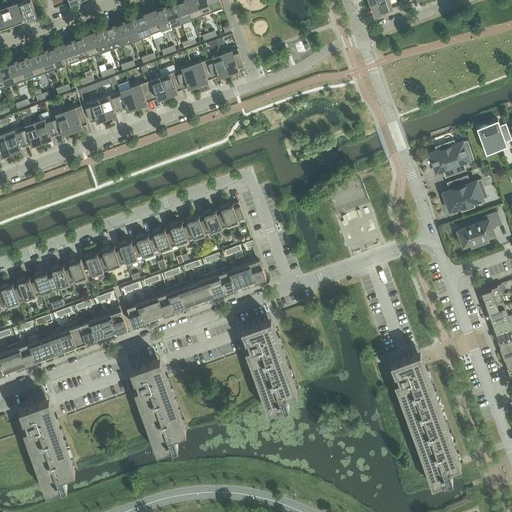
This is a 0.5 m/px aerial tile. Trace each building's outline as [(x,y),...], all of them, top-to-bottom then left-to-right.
[(31,0),(19,0),(27,18),(37,15),(31,0)] [(182,21),(192,17),(185,0),(181,0),(175,3),(182,21)] [(185,0),(192,17),(202,13),(197,0),(185,0)] [(197,0),(202,13),(212,9),(208,0),(197,0)] [(223,6),(220,0),(208,0),(212,9),(223,6)] [(374,14),(393,7),(390,0),(377,0),(370,3),(374,14)] [(27,18),(20,1),(10,5),(16,22),(27,18)] [(171,24),(182,21),(175,3),(165,6),(171,24)] [(0,8),(0,9),(6,26),(16,22),(10,5),(0,8)] [(165,6),(155,10),(161,28),(171,24),(165,6)] [(151,32),(161,28),(155,10),(144,14),(151,32)] [(141,35),(151,32),(144,14),(134,17),(141,35)] [(131,39),(141,35),(134,17),(124,21),(131,39)] [(121,43),(131,39),(124,21),(114,25),(121,43)] [(110,46),(121,43),(114,25),(104,28),(110,46)] [(104,28),(94,32),(100,50),(110,46),(104,28)] [(90,54),(100,50),(94,32),(83,36),(90,54)] [(80,58),(90,54),(83,36),(73,40),(80,58)] [(217,39),(209,42),(211,47),(219,45),(217,39)] [(73,40),(63,43),(66,54),(69,61),(80,58),(73,40)] [(60,45),(49,48),(56,66),(66,63),(63,55),(60,45)] [(229,71),(245,66),(238,47),(222,53),(229,71)] [(45,70),(56,66),(49,48),(39,52),(45,70)] [(35,74),(45,70),(39,52),(29,56),(35,74)] [(214,77),(229,71),(222,53),(207,58),(214,77)] [(29,56),(19,59),(25,78),(35,74),(29,56)] [(207,58),(192,64),(199,82),(214,77),(207,58)] [(15,81),(25,78),(19,59),(8,63),(15,81)] [(0,71),(5,85),(15,81),(8,63),(0,66),(0,71)] [(183,88),(199,82),(192,64),(176,70),(183,88)] [(168,94),(183,88),(176,70),(161,75),(168,94)] [(153,99),(168,94),(161,75),(146,81),(153,99)] [(137,105),(153,99),(146,81),(131,86),(137,105)] [(122,110),(137,105),(131,86),(115,92),(122,110)] [(107,116),(122,110),(115,92),(100,97),(107,116)] [(100,97),(84,103),(91,121),(107,116),(100,97)] [(72,128),(88,123),(81,104),(66,110),(72,128)] [(57,134),(72,128),(66,110),(51,115),(57,134)] [(42,139),(57,134),(51,115),(35,121),(42,139)] [(6,117),(0,119),(3,125),(8,123),(6,117)] [(502,147),(501,145),(507,143),(506,141),(511,138),(506,122),(500,124),(498,118),(491,121),(492,122),(487,123),(486,123),(477,126),(486,152),(502,147)] [(27,145),(42,139),(35,121),(20,126),(27,145)] [(12,150),(27,145),(20,126),(5,132),(12,150)] [(0,154),(12,150),(5,132),(0,133),(0,154)] [(463,162),(474,158),(468,139),(456,143),(454,139),(435,145),(437,150),(430,153),(434,166),(440,164),(441,169),(441,170),(442,169),(445,177),(466,169),(463,162)] [(487,166),(482,168),(485,176),(490,174),(487,166)] [(451,194),(445,196),(450,210),(460,206),(462,211),(475,206),(474,201),(484,198),(481,188),(485,187),(484,186),(481,178),(478,179),(477,179),(470,181),(468,174),(447,181),(450,189),(448,189),(448,190),(449,190),(451,194)] [(239,200),(229,204),(229,202),(221,205),(228,225),(246,219),(239,200)] [(221,207),(213,210),(212,208),(204,211),(212,231),(228,225),(221,205),(221,207)] [(483,216),(484,220),(459,229),(458,229),(459,230),(464,243),(463,243),(464,244),(465,244),(465,243),(471,241),(472,244),(488,239),(487,235),(493,233),(494,233),(494,232),(492,227),(502,223),(497,210),(483,216)] [(196,214),(187,217),(195,237),(212,231),(204,211),(204,213),(196,216),(196,214)] [(179,220),(170,223),(178,244),(195,237),(187,217),(188,219),(179,222),(179,220)] [(162,226),(153,229),(161,250),(178,244),(170,223),(171,225),(163,228),(162,226)] [(145,232),(136,235),(144,256),(161,250),(153,229),(154,232),(146,234),(145,232)] [(128,238),(119,241),(127,262),(144,256),(136,235),(137,238),(129,241),(128,238)] [(247,247),(255,244),(253,239),(245,242),(247,247)] [(120,244),(112,247),(111,244),(103,248),(110,268),(127,262),(119,241),(119,242),(120,244)] [(86,256),(90,267),(93,274),(110,268),(103,248),(102,248),(103,250),(94,253),(93,251),(86,254),(86,256)] [(69,262),(70,262),(76,281),(88,276),(85,269),(90,267),(86,256),(77,259),(76,257),(68,260),(69,262)] [(256,280),(266,276),(260,257),(249,261),(256,280)] [(246,284),(256,280),(249,261),(239,265),(246,284)] [(70,262),(69,262),(60,265),(59,263),(52,266),(59,287),(76,281),(70,262)] [(225,291),(236,287),(228,265),(217,269),(225,291)] [(239,265),(229,269),(228,265),(236,287),(246,284),(239,265)] [(43,269),(35,272),(42,293),(59,287),(52,266),(51,266),(52,268),(43,272),(43,269)] [(215,295),(225,291),(217,269),(207,273),(215,295)] [(26,275),(18,278),(25,299),(42,293),(35,272),(34,272),(35,274),(26,278),(26,275)] [(207,273),(208,276),(198,280),(205,298),(215,295),(207,273)] [(9,282),(1,284),(9,305),(25,299),(18,278),(18,281),(10,284),(9,282)] [(185,306),(195,302),(187,280),(177,284),(185,306)] [(198,280),(189,283),(187,280),(195,302),(205,298),(198,280)] [(505,293),(501,282),(480,290),(484,301),(505,293)] [(0,308),(9,305),(1,284),(1,285),(1,287),(0,287),(0,308)] [(175,309),(185,306),(177,284),(167,287),(175,309)] [(167,287),(157,291),(165,313),(175,309),(167,287)] [(157,291),(156,291),(158,295),(148,298),(154,317),(165,313),(157,291)] [(505,293),(484,301),(487,311),(505,304),(501,295),(505,293)] [(136,298),(126,302),(134,324),(144,320),(136,298)] [(148,298),(138,302),(137,298),(136,298),(144,320),(154,317),(148,298)] [(117,330),(128,326),(120,304),(109,308),(117,330)] [(511,312),(508,314),(505,304),(487,311),(491,321),(511,313),(511,312)] [(107,334),(117,330),(109,308),(99,312),(107,334)] [(100,316),(90,319),(97,338),(107,334),(99,312),(100,316)] [(511,324),(511,313),(491,321),(495,331),(511,324)] [(265,402),(268,410),(283,404),(280,396),(279,394),(297,388),(271,315),(241,326),(246,337),(247,337),(250,346),(245,347),(265,402)] [(79,319),(69,323),(77,345),(87,341),(79,319)] [(79,319),(87,341),(97,338),(90,319),(81,323),(79,319)] [(67,349),(77,345),(69,323),(58,327),(67,349)] [(511,336),(511,324),(495,331),(498,341),(511,336)] [(56,352),(67,349),(58,327),(48,330),(56,352)] [(46,356),(56,352),(48,330),(38,334),(46,356)] [(46,356),(38,334),(28,338),(36,360),(46,356)] [(511,336),(498,341),(502,351),(511,347),(511,336)] [(28,338),(18,341),(26,363),(36,360),(28,338)] [(26,363),(18,341),(8,345),(16,367),(26,363)] [(7,345),(9,349),(0,352),(0,355),(6,371),(16,367),(8,345),(7,345)] [(511,347),(502,351),(506,362),(511,359),(511,347)] [(461,462),(460,458),(420,349),(391,360),(395,371),(396,371),(400,379),(395,381),(432,484),(447,478),(443,468),(461,462)] [(136,377),(140,386),(135,388),(154,441),(157,450),(172,445),(169,436),(168,434),(186,428),(160,356),(131,367),(135,378),(136,377)] [(76,468),(57,418),(49,396),(20,407),(24,418),(26,418),(29,426),(24,428),(43,481),(46,490),(61,485),(58,476),(58,475),(76,468)]
